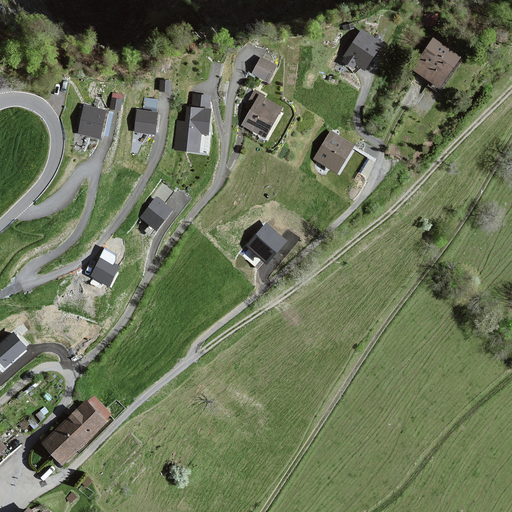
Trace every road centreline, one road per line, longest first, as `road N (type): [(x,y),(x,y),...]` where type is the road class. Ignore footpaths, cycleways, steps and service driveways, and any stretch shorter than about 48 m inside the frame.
road 1 (track): [(262,511),(511,139)]
road 2 (track): [(511,87),(397,205),(189,361)]
road 3 (tertiary): [(0,224),(45,179),(57,144),(52,119),(38,104),(0,100)]
road 4 (residential): [(0,472),(65,401),(67,371)]
